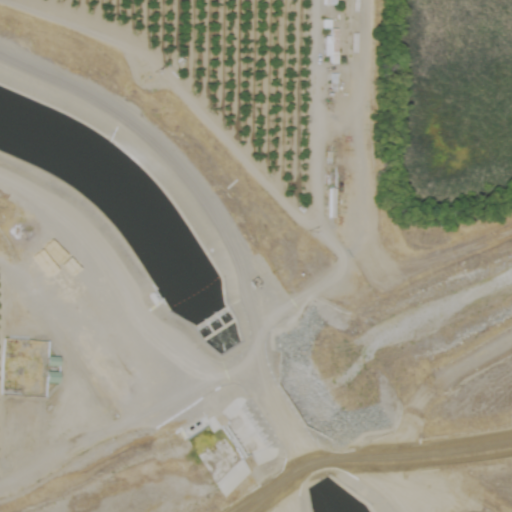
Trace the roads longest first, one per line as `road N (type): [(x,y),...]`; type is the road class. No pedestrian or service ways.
road 1 (residential): [(232,364),(356,228),(356,0)]
road 2 (residential): [(511,343),(443,383),(390,455),(349,464)]
road 3 (residential): [(390,455),(511,444)]
